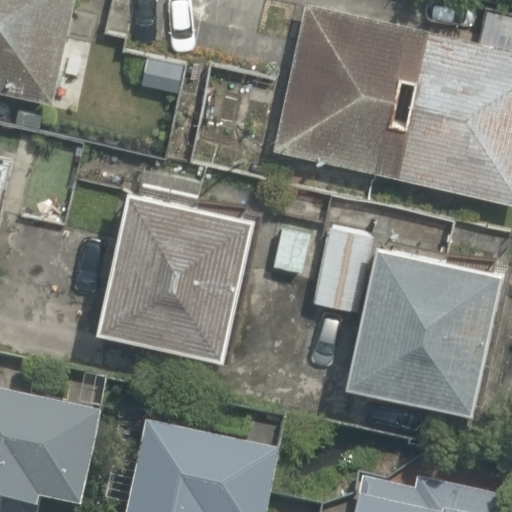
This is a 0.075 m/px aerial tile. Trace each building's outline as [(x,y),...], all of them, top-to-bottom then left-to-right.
[(62,0),(0,0),(0,84),(42,94),(62,0)] [(511,35),(335,0),(291,0),(262,145),(511,194),(511,35)] [(243,208),(112,179),(79,330),(210,359),(243,208)] [(490,261),(311,227),(298,299),(350,309),(336,382),(462,406),(490,261)] [(0,506),(28,511),(64,511),(86,405),(0,387),(0,506)] [(116,422),(96,511),(255,511),(268,454),(116,422)] [(347,470),(339,511),(496,511),(499,498),(347,470)]
